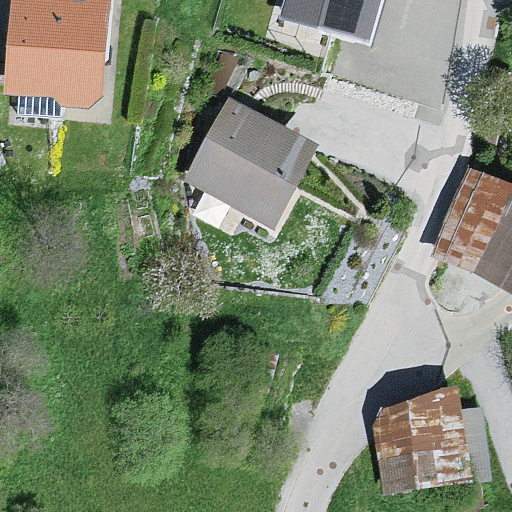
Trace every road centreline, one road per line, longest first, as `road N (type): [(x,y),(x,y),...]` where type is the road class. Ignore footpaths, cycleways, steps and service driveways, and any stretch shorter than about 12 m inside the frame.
road 1 (residential): [(480,0),(444,178),(377,335)]
road 2 (residential): [(377,335),(307,511)]
road 3 (residential): [(377,335),(447,338),(511,311)]
